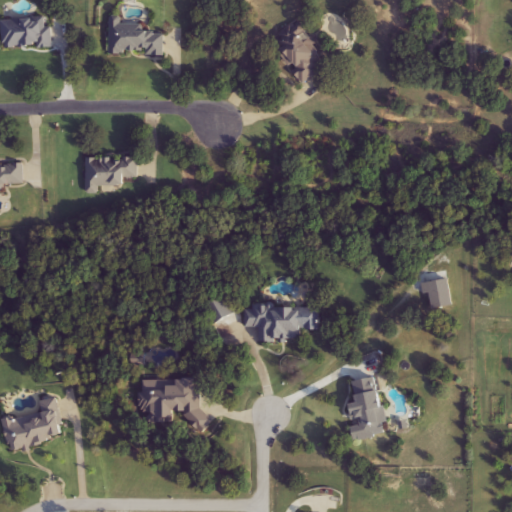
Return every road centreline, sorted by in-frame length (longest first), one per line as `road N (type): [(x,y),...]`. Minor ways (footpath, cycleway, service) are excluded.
road 1 (residential): [(267,507),(65,505),(37,511)]
road 2 (residential): [(227,123),(175,113),(0,112)]
